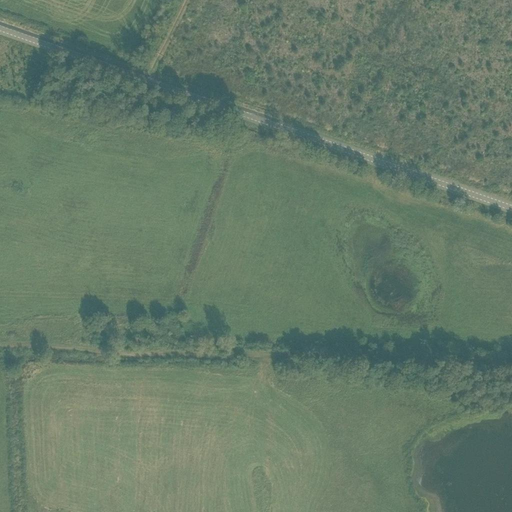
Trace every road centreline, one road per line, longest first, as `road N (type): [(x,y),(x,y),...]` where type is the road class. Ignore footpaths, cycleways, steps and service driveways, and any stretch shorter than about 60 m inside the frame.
road 1 (tertiary): [(0,28),(511,208)]
road 2 (track): [(0,346),(511,363)]
